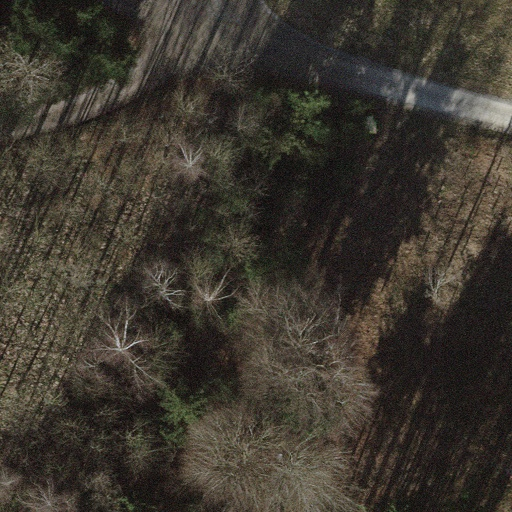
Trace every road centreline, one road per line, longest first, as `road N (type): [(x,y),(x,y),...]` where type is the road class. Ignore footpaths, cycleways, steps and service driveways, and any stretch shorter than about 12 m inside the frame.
road 1 (track): [(203,26),(511,131)]
road 2 (track): [(203,26),(147,80),(0,130)]
